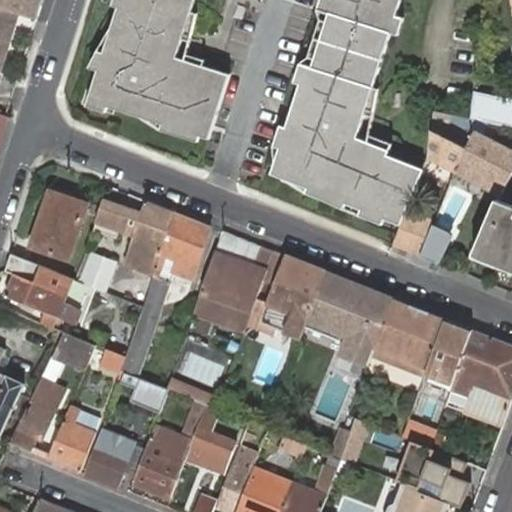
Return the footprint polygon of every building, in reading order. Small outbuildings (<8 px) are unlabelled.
[(0,0),(0,6),(13,11),(18,13),(38,19),(43,20),(49,3),(37,0),(0,0)] [(121,0),(119,8),(112,29),(104,53),(99,71),(89,100),(109,106),(143,117),(164,124),(182,130),(201,135),(210,139),(231,74),(204,66),(186,60),(184,66),(167,61),(171,48),(173,49),(177,39),(182,41),(183,38),(192,12),(195,0),(121,0)] [(322,0),(319,11),(325,12),(330,14),(328,22),(322,40),(316,60),(313,67),(308,66),(302,84),(295,107),(300,109),(297,119),(291,117),(288,128),(281,149),(277,162),(273,174),(284,178),(309,188),(328,195),(347,203),(362,209),(386,218),(402,224),(408,209),(423,173),(424,170),(388,156),(390,151),(367,143),(357,139),(365,115),(375,87),(392,34),(398,16),(403,0),(322,0)] [(0,71),(13,27),(9,25),(13,11),(0,6),(0,71)] [(9,25),(13,27),(18,13),(13,11),(9,25)] [(197,14),(192,12),(183,38),(191,41),(197,14)] [(405,19),(398,16),(392,34),(399,36),(405,19)] [(316,39),(322,40),(328,22),(322,20),(316,39)] [(179,51),(182,41),(177,39),(173,49),(179,51)] [(310,58),(316,60),(322,40),(316,39),(310,58)] [(177,57),(179,51),(173,49),(171,48),(167,61),(184,66),(186,60),(177,57)] [(90,68),(99,71),(104,53),(98,51),(90,68)] [(187,54),(186,60),(204,66),(206,60),(187,54)] [(296,83),(302,84),(308,66),(302,64),(296,83)] [(379,89),(375,87),(365,115),(374,117),(379,89)] [(107,112),(109,106),(89,100),(87,106),(107,112)] [(505,108),(475,101),(473,117),(475,118),(489,121),(502,124),(505,108)] [(295,107),(291,117),(297,119),(300,109),(295,107)] [(511,126),(511,109),(505,108),(502,124),(511,126)] [(475,118),(473,117),(472,118),(471,118),(460,144),(447,137),(450,114),(436,111),(435,111),(433,130),(429,156),(456,171),(468,148),(475,133),(469,131),(475,118)] [(374,117),(365,115),(357,139),(367,143),(374,117)] [(489,121),(475,118),(469,131),(475,133),(468,148),(456,171),(503,193),(511,174),(511,151),(481,136),(489,121)] [(162,130),(181,136),(182,130),(164,124),(162,130)] [(275,147),(281,149),(288,128),(282,126),(275,147)] [(199,142),(201,135),(182,130),(181,136),(199,142)] [(367,143),(390,151),(392,145),(370,136),(367,143)] [(307,193),(326,200),(328,195),(309,188),(307,193)] [(34,245),(69,257),(87,204),(52,192),(34,245)] [(345,209),(347,203),(328,195),(326,200),(345,209)] [(511,205),(498,200),(475,256),(511,270),(511,205)] [(128,208),(104,201),(98,221),(121,229),(136,235),(126,264),(155,274),(176,212),(148,201),(146,206),(143,213),(136,211),(128,208)] [(384,224),(386,218),(362,209),(360,214),(384,224)] [(402,224),(394,244),(401,247),(415,212),(408,209),(402,224)] [(176,212),(155,274),(144,306),(135,333),(127,357),(122,369),(126,370),(125,371),(138,376),(171,280),(162,277),(169,257),(178,260),(174,270),(193,278),(211,226),(176,212)] [(436,220),(415,212),(401,247),(407,250),(422,255),(431,233),(434,226),(436,220)] [(422,255),(437,261),(451,234),(434,226),(431,233),(422,255)] [(223,231),(216,252),(255,266),(262,246),(223,231)] [(255,266),(216,252),(195,312),(218,320),(221,313),(250,322),(252,317),(276,251),(262,246),(255,266)] [(252,317),(303,337),(310,319),(328,272),(311,266),(307,276),(301,273),(305,263),(276,251),(252,317)] [(42,266),(12,254),(7,270),(16,273),(35,281),(42,266)] [(93,254),(83,282),(127,299),(132,285),(112,278),(118,263),(93,254)] [(171,280),(174,270),(178,260),(169,257),(162,277),(171,280)] [(311,266),(305,263),(301,273),(307,276),(311,266)] [(353,283),(328,272),(310,319),(350,335),(343,353),(369,363),(374,351),(383,327),(395,299),(379,293),(353,283)] [(35,281),(16,273),(7,295),(75,324),(82,310),(65,303),(68,294),(35,281)] [(65,303),(82,310),(85,301),(68,294),(65,303)] [(433,355),(447,319),(431,313),(427,312),(425,316),(412,311),(414,306),(408,304),(395,299),(383,327),(374,351),(427,373),(429,366),(433,355)] [(425,316),(427,312),(414,306),(412,311),(425,316)] [(221,313),(218,320),(247,330),(250,322),(221,313)] [(463,325),(447,319),(433,355),(429,366),(427,373),(455,383),(464,360),(475,330),(473,330),(472,332),(462,328),(463,325)] [(511,345),(475,330),(464,360),(455,383),(453,389),(470,395),(466,407),(505,421),(511,402),(511,345)] [(98,345),(65,332),(53,356),(87,370),(98,345)] [(0,438),(0,439),(26,384),(9,376),(0,372),(0,363),(7,350),(0,346),(0,438)] [(121,372),(122,369),(127,357),(108,349),(102,364),(121,372)] [(46,370),(43,377),(63,387),(66,379),(46,370)] [(137,388),(141,377),(138,376),(125,371),(121,383),(137,388)] [(455,383),(427,373),(424,380),(452,391),(453,389),(455,383)] [(63,387),(43,377),(32,400),(11,443),(29,450),(34,435),(42,440),(67,388),(64,387),(63,387)] [(170,389),(169,388),(141,377),(130,406),(159,417),(170,389)] [(194,422),(200,424),(208,405),(201,402),(194,422)] [(200,424),(199,427),(201,427),(189,458),(224,472),(226,470),(237,441),(213,432),(221,409),(219,408),(208,404),(208,405),(200,424)] [(49,458),(82,471),(97,432),(96,431),(87,428),(76,423),(81,411),(82,409),(72,405),(70,409),(49,458)] [(503,426),(505,421),(466,407),(464,412),(503,426)] [(81,411),(76,423),(96,431),(100,419),(81,411)] [(347,421),(355,424),(357,417),(349,414),(347,421)] [(355,463),(370,422),(357,417),(355,424),(352,430),(347,445),(342,458),(343,458),(355,463)] [(242,426),(247,428),(250,421),(244,419),(242,426)] [(117,423),(107,420),(86,473),(120,487),(135,449),(129,447),(130,445),(112,437),(117,423)] [(135,482),(172,497),(192,445),(199,427),(200,424),(194,422),(190,420),(182,442),(181,444),(153,434),(135,482)] [(246,455),(258,424),(250,421),(247,428),(238,452),(246,455)] [(432,447),(437,431),(410,421),(404,436),(432,447)] [(339,441),(347,445),(352,430),(344,427),(339,441)] [(285,448),(304,455),(308,444),(290,437),(285,448)] [(333,455),(342,458),(347,445),(339,441),(333,455)] [(220,500),(218,505),(233,511),(248,472),(243,470),(248,456),(246,455),(238,452),(220,500)] [(422,465),(424,460),(413,455),(406,473),(411,475),(410,479),(414,480),(420,464),(422,465)] [(419,488),(461,505),(471,478),(424,460),(422,465),(420,464),(414,480),(410,479),(411,475),(406,473),(397,470),(393,478),(405,483),(419,488)] [(329,496),(339,469),(327,464),(316,492),(293,482),(281,511),(322,511),(329,496)] [(281,511),(293,482),(258,469),(240,511),(281,511)] [(418,490),(419,488),(405,483),(395,503),(391,505),(388,511),(446,511),(450,503),(418,490)] [(197,511),(215,511),(218,505),(220,500),(205,494),(197,511)] [(69,511),(70,511),(40,499),(37,508),(47,511),(69,511)]
